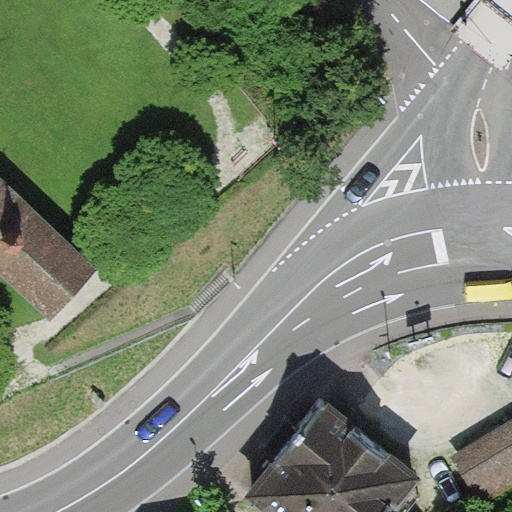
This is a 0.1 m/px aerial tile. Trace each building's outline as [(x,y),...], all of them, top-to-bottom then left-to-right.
[(481,0),(426,0),(426,1),(459,28),(481,0)] [(511,62),(511,0),(481,0),(459,28),(455,33),(504,72),(511,62)] [(0,275),(46,319),(98,264),(0,171),(0,275)] [(0,387),(16,378),(7,358),(0,362),(0,387)] [(322,382),(243,485),(278,511),(370,511),(416,454),(322,382)] [(511,422),(459,448),(483,500),(511,486),(511,422)]
